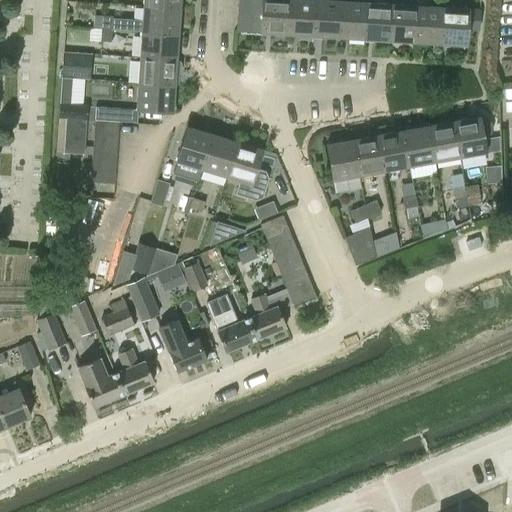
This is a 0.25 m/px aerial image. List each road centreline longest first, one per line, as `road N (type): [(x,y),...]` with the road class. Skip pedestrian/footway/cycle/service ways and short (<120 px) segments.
road 1 (residential): [(0,475),(359,319)]
road 2 (residential): [(359,319),(286,144),(258,99)]
road 3 (residential): [(359,319),(511,262)]
road 4 (residential): [(392,487),(511,440)]
road 5 (residential): [(258,99),(223,82),(208,42),(210,0)]
